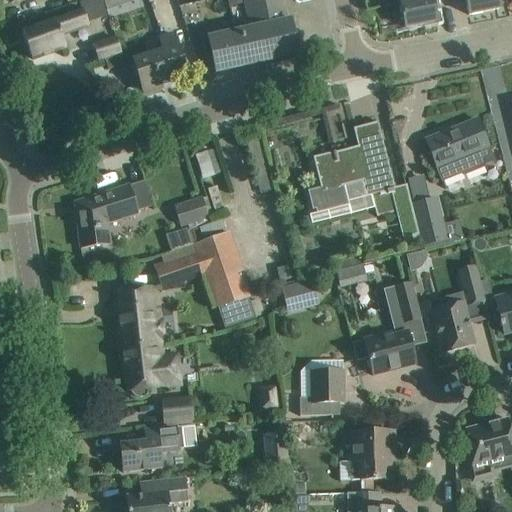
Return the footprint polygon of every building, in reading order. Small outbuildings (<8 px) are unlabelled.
[(40,25),(22,32),(32,60),(64,48),(60,37),(87,27),(86,23),(108,15),(107,13),(102,0),(86,0),(78,3),(81,11),(40,25)] [(102,0),(107,13),(144,0),(102,0)] [(224,29),(206,33),(207,38),(211,54),(215,73),(217,73),(217,72),(242,66),(270,60),(295,54),(295,56),(297,55),(289,21),(286,21),(281,0),(247,0),(245,1),(250,28),(235,32),(225,34),(224,29)] [(400,0),(401,2),(399,3),(404,29),(436,22),(432,1),(437,0),(436,0),(400,0)] [(465,0),(468,16),(500,10),(497,0),(465,0)] [(152,55),(132,62),(143,94),(160,88),(158,83),(185,74),(172,35),(159,39),(163,52),(152,55)] [(115,39),(93,47),(98,61),(120,53),(115,39)] [(477,121),(425,141),(432,160),(436,169),(441,181),(463,172),(464,175),(484,167),(483,164),(493,160),(488,149),(486,145),(484,139),(477,121)] [(322,189),(308,193),(313,210),(315,209),(317,214),(348,206),(343,185),(363,180),(366,196),(387,191),(388,194),(392,193),(375,126),(355,131),(361,154),(350,157),(348,152),(335,156),(334,153),(332,153),(333,156),(315,160),(322,189)] [(199,154),(204,178),(221,174),(217,151),(199,154)] [(75,204),(74,204),(74,205),(75,215),(80,249),(99,246),(106,246),(111,245),(109,224),(137,215),(136,212),(127,187),(86,200),(75,204)] [(202,198),(173,207),(180,229),(209,219),(202,198)] [(412,205),(411,205),(411,207),(418,236),(421,248),(447,242),(443,223),(437,199),(428,201),(412,205)] [(188,230),(182,232),(188,248),(194,246),(195,246),(188,230)] [(195,246),(194,246),(197,255),(204,275),(213,302),(215,308),(217,308),(248,297),(249,297),(247,290),(245,283),(228,234),(195,246)] [(425,251),(406,256),(410,272),(417,271),(421,268),(426,260),(426,254),(425,251)] [(197,255),(155,269),(162,289),(204,275),(197,255)] [(288,267),(277,270),(279,281),(291,279),(288,267)] [(361,267),(335,273),(339,289),(365,282),(361,267)] [(473,267),(457,271),(467,306),(482,302),(473,267)] [(312,281),(280,289),(287,315),(319,307),(312,281)] [(410,284),(393,288),(402,324),(419,319),(410,284)] [(136,291),(116,293),(123,363),(144,361),(143,350),(160,348),(156,317),(152,317),(149,290),(136,291)] [(495,304),(490,305),(495,323),(500,322),(500,324),(499,324),(500,328),(501,328),(503,335),(511,332),(511,294),(494,300),(495,304)] [(248,297),(217,308),(225,330),(256,319),(255,319),(264,316),(258,301),(250,303),(248,297)] [(462,304),(431,312),(441,355),(473,346),(468,326),(462,304)] [(363,342),(352,345),(356,363),(368,360),(372,377),(415,366),(410,348),(406,333),(394,336),(364,344),(363,342)] [(144,361),(123,363),(127,391),(132,391),(132,392),(132,393),(132,394),(133,394),(133,395),(134,396),(135,396),(135,397),(136,397),(137,397),(137,398),(138,398),(139,398),(140,398),(141,398),(142,398),(143,397),(144,397),(144,396),(145,396),(145,395),(146,395),(146,394),(147,393),(147,392),(147,391),(147,390),(147,389),(164,387),(175,385),(178,382),(177,373),(178,373),(176,357),(161,358),(160,348),(143,350),(144,361)] [(311,399),(299,399),(299,417),(331,417),(331,405),(343,404),(342,372),(310,373),(311,399)] [(190,399),(162,402),(164,425),(192,423),(190,399)] [(511,439),(507,420),(466,431),(470,450),(467,451),(471,467),(511,456),(511,439)] [(146,443),(120,446),(123,473),(161,469),(159,454),(179,451),(178,449),(197,447),(194,426),(176,429),(176,427),(144,431),(146,443)] [(393,433),(349,434),(350,454),(351,463),(351,482),(359,482),(371,481),(391,481),(390,453),(394,453),(393,433)] [(285,434),(263,436),(265,468),(287,466),(285,434)] [(140,496),(126,498),(127,511),(168,511),(168,506),(187,504),(184,480),(139,485),(140,496)] [(355,494),(346,495),(346,511),(395,511),(395,509),(380,509),(379,494),(359,494),(355,494)] [(302,496),(294,496),(294,509),(294,511),(301,511),(305,511),(305,509),(310,503),(310,496),(304,496),(302,496)]
